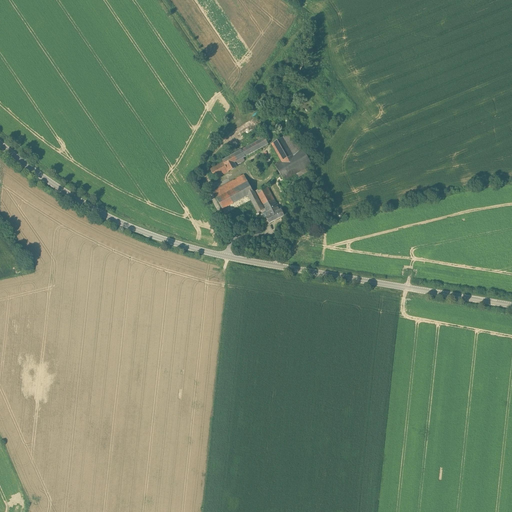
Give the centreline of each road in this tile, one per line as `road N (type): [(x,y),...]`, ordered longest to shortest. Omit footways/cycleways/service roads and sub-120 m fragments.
road 1 (unclassified): [(0,143),(93,209),(177,244),(511,306)]
road 2 (track): [(163,0),(236,109),(230,143)]
